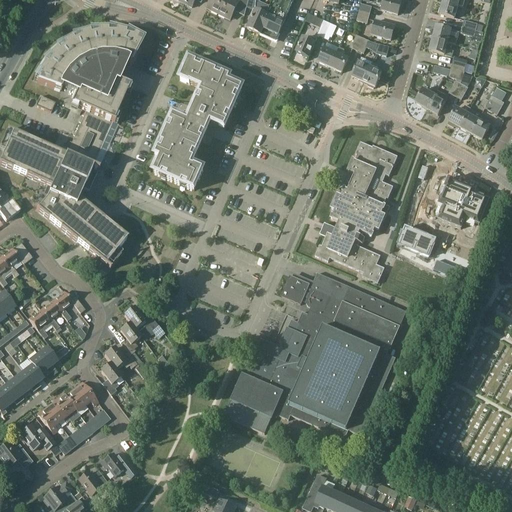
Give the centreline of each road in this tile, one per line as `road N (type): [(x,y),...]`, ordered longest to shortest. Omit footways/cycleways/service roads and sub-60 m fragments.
road 1 (residential): [(318,157),(239,339),(174,310),(209,229)]
road 2 (residential): [(9,511),(78,454),(125,431),(83,364)]
road 3 (residential): [(83,364),(99,313),(17,223)]
road 4 (residential): [(185,30),(117,186)]
road 5 (tertiary): [(276,72),(335,112),(390,120)]
road 6 (residential): [(390,120),(423,0)]
road 7 (tertiary): [(390,120),(276,72)]
